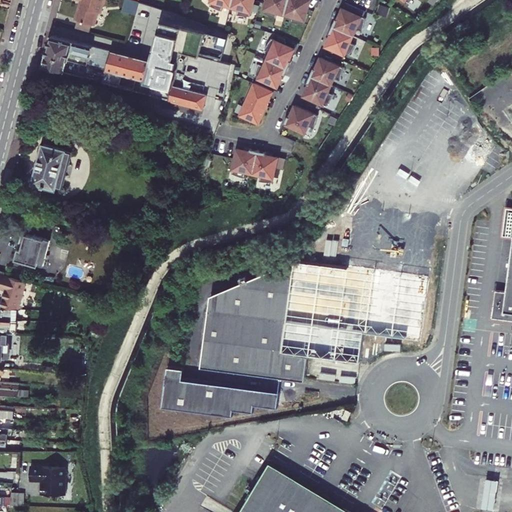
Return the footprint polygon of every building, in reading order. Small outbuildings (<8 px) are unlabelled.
[(107,0),(82,0),(76,20),(78,21),(92,25),(95,26),(101,9),(104,10),(107,0)] [(137,14),(140,3),(131,0),(126,0),(123,10),(137,14)] [(234,6),(235,0),(213,0),(212,5),(215,7),(217,8),(218,8),(221,9),(223,10),(225,10),(226,4),(234,6)] [(235,0),(234,6),(241,8),(239,14),(243,15),(246,15),(249,16),(252,16),(256,0),(235,0)] [(288,13),(291,0),(269,0),(267,13),(269,14),(271,15),(272,16),(275,16),(277,17),(279,17),(280,11),(288,13)] [(291,0),(288,13),(295,15),(293,21),(297,22),(300,23),(303,23),(306,23),(312,0),(291,0)] [(388,0),(385,0),(381,6),(388,10),(393,3),(388,0)] [(349,2),(346,7),(366,16),(369,10),(349,2)] [(338,17),(335,25),(357,34),(360,27),(366,30),(367,27),(368,24),(369,21),(369,17),(366,16),(346,7),(341,19),(338,17)] [(187,17),(167,10),(153,60),(179,67),(184,51),(201,56),(202,53),(208,32),(184,26),(187,17)] [(78,21),(76,29),(90,33),(92,25),(78,21)] [(357,34),(335,25),(332,33),(334,34),(329,45),(352,55),(354,53),(356,51),(356,50),(358,48),(358,46),(359,44),(354,41),(357,34)] [(202,53),(223,59),(229,38),(208,32),(202,53)] [(54,35),(49,54),(73,61),(92,66),(94,57),(104,60),(102,68),(109,70),(114,51),(54,35)] [(270,59),(291,68),(295,60),(292,59),(298,48),(274,38),(272,40),(271,42),(270,43),(269,46),(268,47),(267,49),(273,52),(270,59)] [(233,82),(230,81),(233,64),(201,56),(184,51),(179,67),(153,60),(115,49),(114,51),(109,70),(106,81),(173,99),(172,101),(205,110),(210,94),(227,98),(229,88),(232,88),(233,82)] [(49,54),(46,65),(81,74),(82,68),(72,66),(73,61),(49,54)] [(316,67),(313,75),(335,84),(338,77),(343,80),(345,77),(346,74),(347,71),(347,67),(324,57),(319,68),(316,67)] [(288,76),(291,68),(270,59),(267,65),(261,63),(260,66),(259,69),(258,72),(257,76),(281,86),(286,74),(288,76)] [(335,84),(313,75),(310,82),(312,83),(307,95),(330,105),(332,103),(334,100),(334,99),(336,97),(336,95),(337,94),(332,91),(335,84)] [(272,97),(275,91),(257,83),(254,90),(253,89),(247,104),(248,104),(243,116),(260,124),(262,120),(264,120),(274,98),(272,97)] [(295,117),(291,124),(312,134),(316,127),(321,129),(323,126),(324,123),(325,120),(325,117),(302,106),(297,118),(295,117)] [(36,179),(57,186),(68,154),(47,147),(36,179)] [(256,173),(261,150),(253,148),(253,151),(240,148),(235,173),(237,175),(240,176),(244,177),(246,177),(248,177),(249,171),(256,173)] [(269,152),(261,150),(256,173),(264,174),(263,181),(266,181),(269,182),(272,182),(276,182),(279,168),(281,157),(269,154),(269,152)] [(64,188),(75,156),(68,154),(57,186),(64,188)] [(289,159),(281,157),(279,168),(287,169),(289,159)] [(397,209),(424,213),(425,206),(398,203),(397,209)] [(370,205),(357,204),(349,264),(295,257),(287,318),(211,308),(204,364),(307,378),(311,352),(363,359),(367,329),(421,336),(438,215),(424,213),(397,209),(374,206),(370,205)] [(511,207),(509,207),(506,235),(511,236),(511,274),(510,291),(499,290),(495,318),(511,319),(511,207)] [(41,266),(47,240),(26,234),(19,260),(41,266)] [(213,293),(211,308),(287,318),(295,257),(213,293)] [(21,311),(29,281),(0,274),(0,288),(9,291),(4,310),(21,311)] [(4,310),(0,309),(0,322),(19,323),(21,311),(4,310)] [(0,322),(0,334),(12,335),(13,335),(14,327),(19,327),(19,323),(0,322)] [(11,344),(12,335),(0,334),(0,360),(4,361),(5,344),(11,344)] [(170,365),(169,375),(185,377),(186,367),(170,365)] [(281,405),(283,389),(185,377),(169,375),(165,405),(236,414),(237,407),(256,410),(257,402),(281,405)] [(353,411),(348,410),(344,418),(349,420),(353,411)] [(240,511),(357,511),(272,461),(240,511)] [(44,483),(46,483),(46,487),(44,487),(44,497),(67,497),(68,470),(47,469),(33,469),(32,483),(44,483)] [(495,511),(501,472),(489,470),(483,511),(495,511)] [(1,494),(0,494),(0,506),(2,507),(9,507),(20,508),(21,496),(7,495),(7,499),(1,499),(1,494)]
